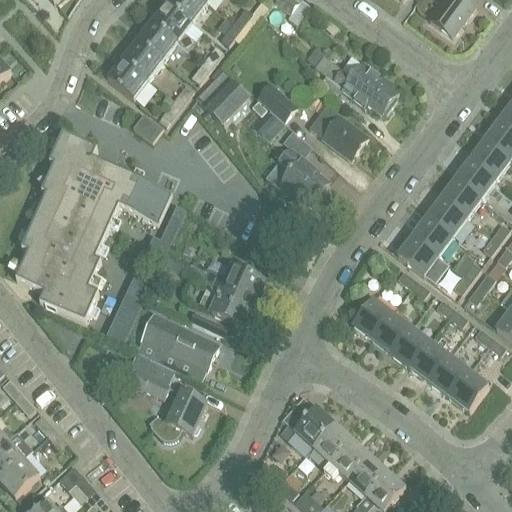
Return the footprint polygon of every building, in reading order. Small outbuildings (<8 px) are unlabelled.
[(193,29),(208,9),(195,0),(173,0),(167,9),(193,29)] [(195,0),(208,9),(214,0),(195,0)] [(296,3),(291,0),(281,0),(276,8),(292,20),(289,23),(299,30),(313,11),(303,4),(302,5),(297,2),(296,3)] [(453,42),(476,11),(467,4),(469,0),(448,0),(430,25),(453,42)] [(185,39),(193,29),(167,9),(152,28),(188,56),(195,47),(185,39)] [(245,14),(233,29),(241,35),(253,20),(245,14)] [(188,56),(152,28),(137,47),(164,67),(178,49),(188,56)] [(241,35),(233,29),(221,45),(229,51),(241,35)] [(149,86),(164,67),(137,47),(122,66),(149,86)] [(204,67),(211,74),(224,58),(216,52),(204,67)] [(352,61),(342,75),(392,112),(398,104),(396,103),(400,97),(392,92),(394,89),(384,81),(382,84),(371,76),(373,74),(364,66),(362,68),(352,61)] [(318,72),(328,79),(326,81),(353,100),(351,102),(366,113),(368,111),(382,121),(384,118),(386,120),(392,112),(342,75),(325,62),(318,72)] [(0,87),(11,78),(0,64),(0,87)] [(134,106),(149,86),(122,66),(108,86),(134,106)] [(211,74),(204,67),(192,83),(199,89),(211,74)] [(198,103),(208,114),(208,115),(225,131),(250,106),(232,89),(235,86),(222,74),(217,79),(219,81),(198,103)] [(258,104),(286,129),(300,113),(272,88),(258,104)] [(186,90),(174,105),(182,111),(194,96),(186,90)] [(182,111),(174,105),(162,121),(170,127),(182,111)] [(253,112),(261,121),(267,115),(259,106),(253,112)] [(511,110),(499,128),(511,138),(511,110)] [(341,123),(341,124),(326,112),(310,133),(325,144),(324,145),(351,166),(368,143),(341,123)] [(279,125),(270,117),(255,132),(264,141),(279,125)] [(144,120),(133,134),(153,149),(164,136),(144,120)] [(511,167),(511,164),(511,138),(499,128),(484,147),(511,167)] [(55,170),(50,182),(46,191),(43,198),(47,200),(42,211),(38,220),(30,238),(26,247),(23,254),(29,258),(24,269),(20,278),(17,285),(45,298),(40,308),(86,329),(90,321),(94,312),(100,299),(90,295),(92,289),(96,280),(102,267),(97,265),(99,260),(103,251),(111,232),(115,223),(120,212),(158,229),(172,198),(142,185),(133,181),(94,163),(98,154),(64,139),(60,146),(56,155),(51,169),(55,170)] [(470,166),(496,186),(511,167),(484,147),(470,166)] [(319,177),(303,164),(305,162),(292,152),(287,159),(289,161),(288,162),(289,163),(281,172),(319,202),(329,189),(318,180),(319,177)] [(470,166),(456,185),(482,205),(496,186),(470,166)] [(319,202),(281,172),(273,182),(282,190),(279,194),(296,207),(298,205),(309,214),(319,202)] [(456,185),(442,204),(468,224),(482,205),(456,185)] [(442,204),(427,224),(453,243),(468,224),(442,204)] [(161,245),(154,242),(143,264),(162,273),(189,216),(177,211),(161,245)] [(427,224),(412,243),(439,263),(453,243),(427,224)] [(493,242),(501,248),(510,235),(502,230),(493,242)] [(501,248),(493,242),(483,255),(491,261),(501,248)] [(424,282),(439,263),(412,243),(398,262),(424,282)] [(262,271),(267,259),(250,251),(244,262),(252,266),(262,271)] [(511,263),(511,256),(507,253),(498,266),(506,272),(511,263)] [(202,286),(254,311),(258,301),(262,300),(265,294),(263,291),(265,287),(234,273),(233,274),(217,266),(216,268),(212,266),(209,273),(193,266),(188,278),(202,284),(202,286)] [(464,281),(472,287),(482,274),(474,268),(464,281)] [(137,277),(106,343),(125,351),(156,285),(137,277)] [(399,285),(412,294),(418,287),(405,277),(399,285)] [(478,292),(486,297),(496,285),(488,279),(478,292)] [(472,287),(464,281),(454,294),(462,299),(472,287)] [(201,288),(209,292),(202,308),(214,314),(212,319),(243,333),(245,331),(248,330),(251,323),(250,320),(254,311),(202,286),(201,288)] [(418,287),(412,294),(425,304),(431,296),(418,287)] [(486,297),(478,292),(469,304),(477,310),(486,297)] [(354,331),(373,345),(392,319),(373,305),(354,331)] [(450,323),(456,315),(443,306),(438,314),(450,323)] [(469,325),(456,315),(450,323),(463,332),(469,325)] [(145,362),(177,377),(202,389),(208,377),(220,351),(147,317),(146,321),(129,355),(145,362)] [(511,347),(511,317),(497,336),(511,347)] [(231,334),(196,318),(192,327),(226,343),(231,334)] [(373,345),(392,360),(412,334),(392,319),(373,345)] [(412,334),(392,360),(411,374),(431,348),(412,334)] [(476,342),(489,351),(494,344),(481,334),(476,342)] [(494,344),(489,351),(502,361),(507,354),(494,344)] [(411,374),(431,389),(451,363),(431,348),(411,374)] [(145,362),(138,377),(132,390),(164,405),(170,392),(177,377),(145,362)] [(451,363),(431,389),(450,404),(470,377),(451,363)] [(490,392),(470,377),(450,404),(470,418),(490,392)] [(23,400),(10,385),(3,392),(16,407),(23,400)] [(199,429),(208,411),(182,398),(167,430),(193,442),(195,438),(198,438),(201,431),(199,429)] [(36,415),(23,400),(16,407),(29,421),(36,415)] [(295,437),(313,454),(335,430),(317,413),(316,415),(304,403),(283,426),(296,437),(295,437)] [(55,436),(42,421),(35,428),(48,442),(55,436)] [(353,446),(335,430),(313,454),(331,470),(353,446)] [(0,453),(8,446),(14,441),(6,432),(0,437),(0,453)] [(68,450),(55,436),(48,442),(61,457),(68,450)] [(17,456),(8,446),(0,453),(0,485),(24,464),(33,456),(26,448),(17,456)] [(333,485),(339,478),(348,486),(370,462),(353,446),(331,470),(324,477),(333,485)] [(370,462),(348,486),(366,503),(388,478),(370,462)] [(24,464),(0,485),(0,486),(16,504),(40,482),(24,464)] [(76,489),(89,503),(96,497),(74,472),(60,485),(69,496),(76,489)] [(391,511),(399,503),(406,495),(388,478),(366,503),(357,511),(391,511)] [(299,499),(285,485),(278,493),(292,506),(299,499)] [(109,511),(96,497),(89,503),(81,510),(83,511),(109,511)]
